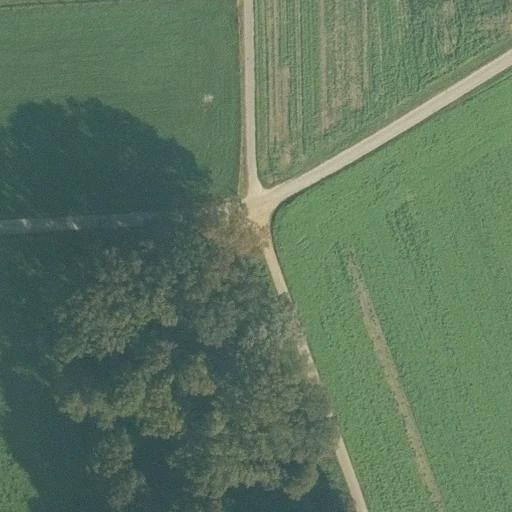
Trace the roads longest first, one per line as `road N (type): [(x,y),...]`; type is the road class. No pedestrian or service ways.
road 1 (unclassified): [(362,511),(252,205)]
road 2 (unclassified): [(511,55),(304,183),(252,205)]
road 3 (unclassified): [(252,205),(185,217),(0,227)]
road 4 (track): [(252,205),(248,0)]
